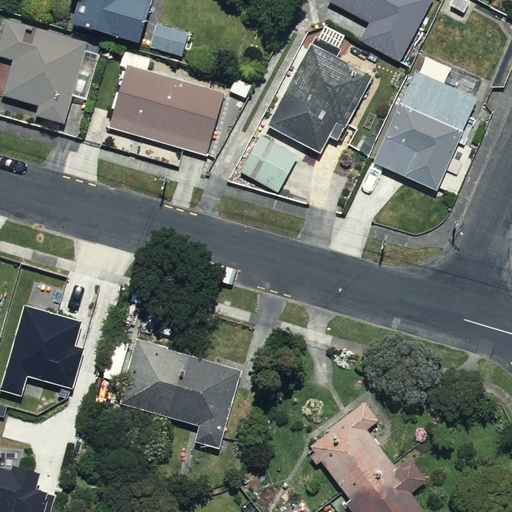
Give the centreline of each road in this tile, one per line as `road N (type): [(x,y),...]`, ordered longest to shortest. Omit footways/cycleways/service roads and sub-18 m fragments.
road 1 (residential): [(457,309),(0,183)]
road 2 (residential): [(457,309),(511,175)]
